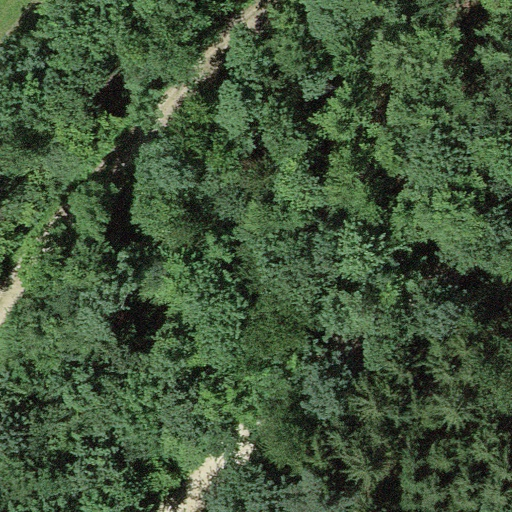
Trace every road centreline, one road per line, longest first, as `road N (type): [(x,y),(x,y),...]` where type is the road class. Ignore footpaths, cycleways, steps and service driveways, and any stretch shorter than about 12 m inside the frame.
road 1 (track): [(511,232),(385,320),(238,452),(188,511)]
road 2 (track): [(252,0),(35,228),(0,279)]
